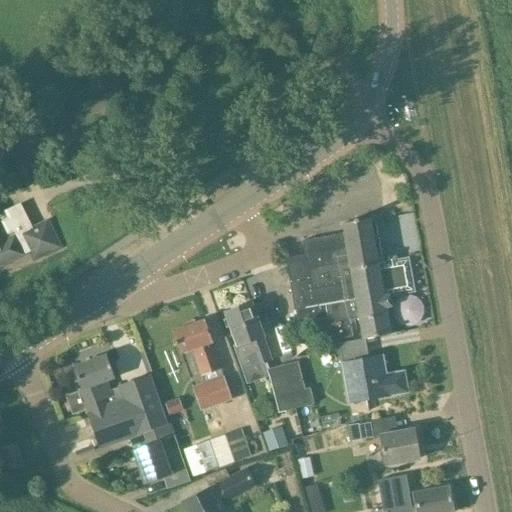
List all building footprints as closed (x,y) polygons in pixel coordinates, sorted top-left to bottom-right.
[(3,212),(0,204),(0,265),(23,254),(31,250),(35,258),(61,246),(48,220),(33,228),(21,203),(3,212)] [(364,338),(366,338),(392,333),(387,307),(392,306),(391,301),(415,296),(409,263),(397,266),(396,261),(388,263),(387,259),(383,259),(375,218),(370,219),(370,217),(359,220),(358,217),(354,218),(354,220),(344,222),(345,232),(303,240),(306,259),(287,262),(296,309),(297,315),(327,309),(329,317),(319,318),(323,340),(353,335),(350,318),(360,316),(364,338)] [(234,344),(243,371),(267,362),(272,361),(271,358),(262,336),(264,335),(252,303),(227,312),(238,343),(234,344)] [(192,349),(201,376),(203,376),(205,382),(194,385),(203,408),(232,397),(213,341),(205,319),(173,331),(181,353),(192,349)] [(366,338),(364,338),(340,343),(350,402),(408,391),(404,371),(386,375),(382,355),(370,357),(366,338)] [(167,424),(150,374),(118,386),(106,354),(73,366),(82,389),(80,389),(101,447),(143,432),(167,424)] [(315,402),(311,387),(306,388),(299,360),(268,368),(280,411),(315,402)] [(397,432),(395,416),(349,424),(352,440),(381,435),(386,464),(420,458),(415,429),(397,432)] [(147,444),(133,449),(145,483),(163,477),(168,488),(190,480),(176,434),(174,434),(170,423),(167,424),(143,432),(147,444)] [(269,450),(288,443),(281,424),(262,431),(269,450)] [(241,427),(182,448),(192,476),(251,455),(241,427)] [(25,464),(17,441),(2,447),(10,470),(25,464)] [(310,456),(297,458),(301,477),(313,475),(310,456)] [(226,467),(204,476),(209,486),(182,501),(187,511),(223,511),(222,510),(226,508),(222,499),(227,496),(229,500),(257,485),(248,466),(230,475),(226,467)] [(411,492),(407,474),(378,480),(384,511),(416,505),(417,511),(452,511),(454,511),(449,485),(411,492)] [(325,511),(316,482),(304,486),(312,511),(325,511)]
